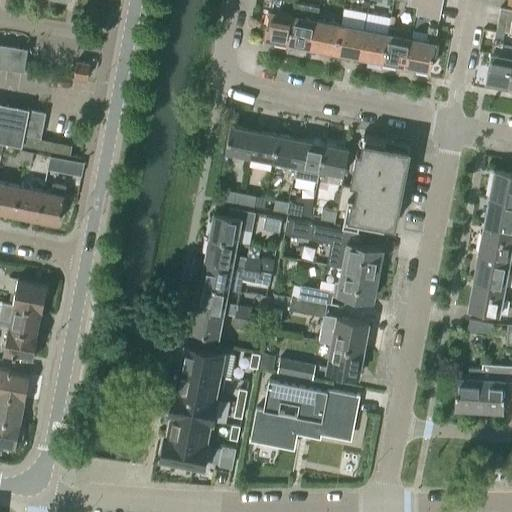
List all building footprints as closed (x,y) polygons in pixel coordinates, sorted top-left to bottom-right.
[(289,43),(294,15),(279,12),(281,0),(272,0),(270,10),(269,10),(264,38),(289,43)] [(439,19),(441,8),(418,4),(417,7),(416,15),(439,19)] [(511,9),(500,7),(498,19),(511,21),(511,9)] [(368,13),(365,28),(387,32),(390,17),(368,13)] [(311,47),(316,19),(294,15),(289,43),(311,47)] [(335,51),(340,24),(316,19),(311,47),(335,51)] [(511,21),(498,19),(496,30),(511,33),(511,21)] [(358,56),(364,28),(340,24),(335,51),(358,56)] [(426,40),(412,37),(406,65),(430,70),(435,42),(434,41),(437,26),(429,25),(426,40)] [(382,60),(387,33),(387,32),(365,28),(364,28),(358,56),(382,60)] [(406,65),(412,37),(387,33),(382,60),(406,65)] [(510,85),(511,75),(511,57),(501,55),(503,40),(495,39),(492,53),(491,53),(486,81),(510,85)] [(0,42),(0,66),(24,71),(28,47),(0,42)] [(87,78),(90,63),(76,61),(73,75),(87,78)] [(24,134),(41,137),(46,112),(0,102),(0,140),(22,145),(24,134)] [(249,156),(254,131),(230,126),(225,152),(249,156)] [(273,161),(278,135),(254,131),(249,156),(273,161)] [(297,165),(301,140),(278,135),(273,161),(297,165)] [(395,147),(394,148),(384,146),(386,139),(364,135),(361,151),(357,149),(351,181),(358,182),(358,186),(342,183),(337,208),(345,210),(342,227),(358,230),(359,223),(384,227),(385,220),(395,222),(409,150),(409,149),(409,148),(409,147),(408,146),(407,145),(406,144),(405,143),(404,142),(403,142),(401,142),(400,142),(399,142),(397,143),(396,144),(395,146),(395,147)] [(320,170),(325,144),(301,140),(297,165),(320,170)] [(348,148),(325,144),(320,170),(344,174),(348,148)] [(31,164),(34,153),(34,152),(20,149),(18,161),(31,164)] [(83,162),(74,160),(72,173),(81,174),(83,162)] [(511,171),(494,168),(489,197),(511,201),(511,171)] [(0,210),(12,213),(18,184),(0,180),(0,210)] [(51,191),(41,189),(35,217),(59,222),(66,184),(53,182),(51,191)] [(35,217),(41,189),(18,184),(12,213),(35,217)] [(240,203),(242,193),(228,191),(226,201),(240,203)] [(256,196),(242,193),(240,203),(254,206),(256,196)] [(511,201),(489,197),(484,224),(511,229),(511,201)] [(287,212),(289,201),(275,199),(273,209),(287,212)] [(303,203),(289,201),(287,212),(301,214),(303,203)] [(229,215),(214,212),(209,236),(237,241),(239,228),(251,230),(254,212),(230,208),(229,215)] [(335,221),(336,211),(323,208),(321,219),(335,221)] [(282,218),(266,214),(263,226),(280,229),(282,218)] [(289,231),(306,233),(308,220),(291,217),(289,231)] [(511,245),(511,229),(484,224),(478,252),(510,258),(511,245)] [(234,255),(237,241),(209,236),(204,259),(232,265),(244,267),(259,269),(261,260),(234,255)] [(347,241),(343,266),(379,273),(384,248),(347,241)] [(511,269),(511,258),(510,258),(478,252),(473,279),(505,285),(508,268),(511,269)] [(232,265),(204,259),(200,283),(227,288),(240,291),(242,277),(270,283),(272,272),(259,269),(244,267),(232,265)] [(374,298),(379,273),(343,266),(338,292),(374,298)] [(18,278),(13,303),(42,309),(47,284),(18,278)] [(499,313),(505,285),(473,279),(468,307),(499,313)] [(225,302),(227,288),(200,283),(195,306),(223,311),(225,302)] [(333,290),(301,284),(299,297),(327,303),(331,304),(333,290)] [(325,316),(327,303),(299,297),(292,296),(289,309),(325,316)] [(42,309),(13,303),(2,301),(0,313),(0,323),(37,331),(41,309),(42,309)] [(225,302),(223,311),(235,314),(237,304),(225,302)] [(237,304),(235,314),(250,317),(252,307),(237,304)] [(218,336),(223,311),(195,306),(191,331),(218,336)] [(331,341),(331,342),(365,348),(370,320),(336,314),(336,315),(328,313),(327,318),(323,318),(319,337),(318,338),(331,341)] [(248,328),(250,317),(235,314),(233,325),(248,328)] [(490,335),(492,323),(469,319),(466,331),(490,335)] [(37,332),(37,331),(0,323),(0,324),(9,326),(4,351),(33,357),(38,332),(37,332)] [(360,375),(365,348),(331,342),(326,369),(360,375)] [(184,343),(179,367),(225,376),(230,377),(235,353),(184,343)] [(259,353),(251,352),(249,366),(257,367),(259,353)] [(279,357),(277,370),(312,377),(315,364),(279,357)] [(0,393),(25,398),(29,375),(10,371),(11,369),(0,367),(0,393)] [(225,376),(179,367),(175,388),(175,389),(217,397),(216,398),(220,399),(225,376)] [(479,409),(482,368),(469,367),(468,377),(457,377),(455,407),(479,409)] [(506,369),(482,368),(479,409),(503,410),(506,369)] [(328,390),(269,379),(264,408),(257,407),(251,437),(250,437),(250,440),(252,440),(253,438),(293,445),(296,426),(320,431),(320,432),(349,438),(357,396),(360,396),(361,394),(358,393),(358,394),(328,389),(328,390)] [(175,388),(173,388),(168,412),(171,413),(171,411),(210,419),(210,420),(212,421),(216,398),(217,397),(175,389),(175,388)] [(247,389),(239,388),(236,401),(244,403),(247,389)] [(0,418),(20,423),(25,398),(0,393),(0,418)] [(244,403),(236,401),(233,415),(241,417),(244,403)] [(210,419),(171,411),(171,413),(167,433),(166,434),(206,442),(206,441),(210,420),(210,419)] [(24,424),(20,423),(0,418),(0,442),(15,446),(17,435),(21,436),(24,424)] [(240,425),(232,424),(229,438),(237,439),(240,425)] [(167,433),(164,433),(160,457),(170,459),(169,463),(192,468),(193,463),(203,465),(208,441),(206,441),(206,442),(166,434),(167,433)] [(235,448),(227,446),(225,460),(233,461),(235,448)]
